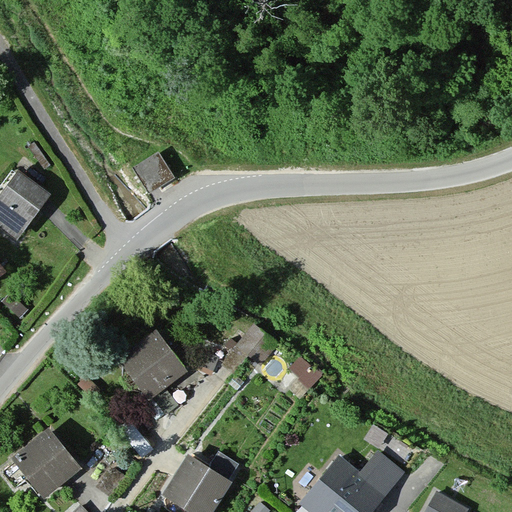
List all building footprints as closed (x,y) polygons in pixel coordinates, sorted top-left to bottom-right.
[(35,140),(30,144),(45,168),(51,164),(35,140)] [(158,152),(133,168),(148,191),(173,176),(158,152)] [(48,198),(16,175),(0,197),(0,226),(18,239),(48,198)] [(11,293),(3,302),(20,318),(28,309),(11,293)] [(237,344),(262,362),(277,341),(253,323),(237,344)] [(184,362),(156,328),(121,356),(149,390),(184,362)] [(200,348),(195,361),(211,367),(216,354),(200,348)] [(322,375),(302,358),(291,370),(312,387),(322,375)] [(86,376),(79,383),(93,396),(100,389),(86,376)] [(50,389),(34,405),(41,412),(57,397),(50,389)] [(80,468),(47,429),(13,458),(46,497),(80,468)] [(356,472),(382,494),(403,469),(378,447),(356,472)] [(213,511),(230,485),(186,458),(165,492),(196,511),(213,511)] [(304,501),(316,511),(369,511),(384,495),(382,494),(356,472),(340,458),(304,501)] [(126,477),(110,467),(98,487),(114,497),(126,477)] [(436,491),(424,511),(467,511),(470,508),(436,491)] [(260,503),(253,511),(267,511),(269,510),(260,503)]
